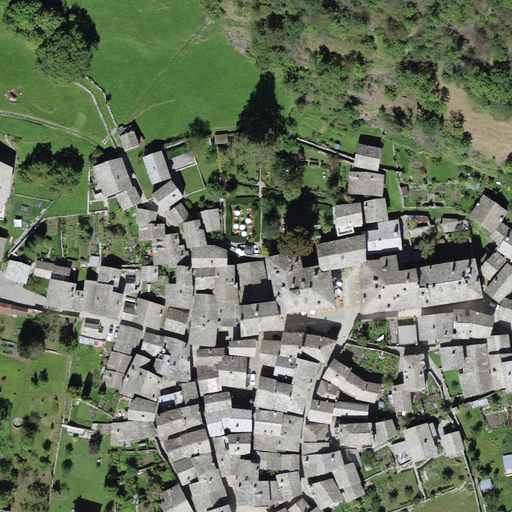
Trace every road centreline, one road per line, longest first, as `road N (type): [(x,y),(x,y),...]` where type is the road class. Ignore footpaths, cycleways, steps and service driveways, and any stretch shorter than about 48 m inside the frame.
road 1 (residential): [(270,511),(303,496),(303,421),(348,317)]
road 2 (residential): [(187,343),(193,270),(181,235),(143,201),(125,156)]
road 3 (residential): [(187,343),(8,290)]
road 4 (residential): [(236,511),(203,423),(187,343)]
road 5 (residential): [(511,325),(469,306),(348,317)]
road 6 (residential): [(348,317),(215,348),(187,343)]
road 7 (track): [(0,114),(125,156)]
